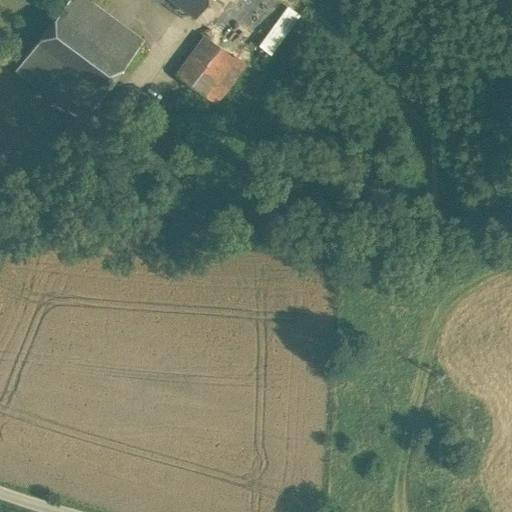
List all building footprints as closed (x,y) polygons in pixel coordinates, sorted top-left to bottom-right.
[(143,39),(90,0),(67,0),(61,8),(129,58),(143,39)] [(171,0),(195,17),(206,0),(171,0)] [(255,44),(268,53),(297,11),(283,2),(255,44)] [(129,58),(61,8),(33,47),(100,97),(129,58)] [(206,36),(177,75),(203,95),(233,57),(206,36)] [(100,97),(33,47),(15,69),(83,120),(100,97)] [(233,57),(203,95),(216,104),(244,65),(233,57)]
